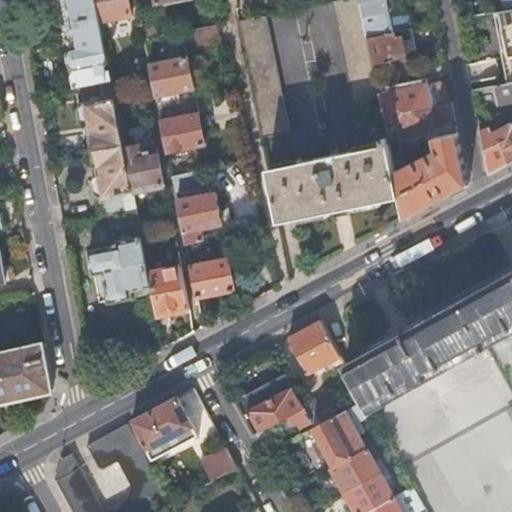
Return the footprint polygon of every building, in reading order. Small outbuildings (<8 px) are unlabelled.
[(98,0),(67,0),(72,20),(101,15),(98,0)] [(129,0),(98,0),(101,15),(102,19),(132,14),(129,0)] [(360,0),(341,0),(332,2),(352,104),(381,98),(380,93),(374,62),(368,37),(368,35),(361,3),(360,0)] [(388,0),(374,0),(361,3),(368,35),(368,37),(395,32),(393,19),(399,17),(397,5),(390,7),(388,0)] [(511,0),(503,0),(505,9),(511,7),(511,0)] [(455,4),(458,18),(474,15),(471,1),(455,4)] [(414,28),(437,23),(433,6),(411,10),(414,28)] [(496,11),(510,82),(511,81),(511,7),(505,9),(496,11)] [(101,15),(72,20),(77,46),(71,47),(68,53),(71,65),(76,68),(72,74),(74,87),(79,86),(113,80),(102,19),(101,15)] [(239,22),(263,137),(290,132),(267,16),(239,22)] [(198,47),(220,43),(216,22),(194,27),(198,47)] [(395,32),(368,37),(374,62),(416,55),(411,28),(395,32)] [(151,63),(157,94),(196,86),(190,55),(151,63)] [(380,93),(381,98),(385,116),(452,102),(448,78),(380,93)] [(91,125),(95,149),(125,143),(116,97),(113,80),(79,86),(79,88),(78,88),(81,104),(78,108),(80,121),(86,125),(91,125)] [(480,129),(489,173),(511,160),(511,81),(510,82),(495,85),(499,103),(511,100),(511,123),(492,132),(490,128),(480,129)] [(157,97),(159,106),(175,103),(173,94),(157,97)] [(159,106),(168,150),(207,142),(198,98),(175,103),(159,106)] [(385,116),(389,136),(389,138),(436,127),(435,123),(455,119),(452,102),(385,116)] [(401,196),(405,218),(468,184),(458,132),(434,137),(436,147),(404,164),(400,148),(392,150),(401,196)] [(384,143),(269,168),(280,222),(401,196),(392,150),(389,138),(389,136),(383,137),(384,143)] [(103,211),(104,214),(137,208),(134,190),(127,152),(125,143),(95,149),(100,174),(94,176),(92,180),(94,194),(100,198),(101,199),(100,199),(102,211),(103,211)] [(127,152),(134,190),(166,184),(158,146),(127,152)] [(173,174),(177,191),(203,186),(200,169),(173,174)] [(178,198),(184,227),(187,242),(211,238),(209,226),(223,223),(217,192),(178,198)] [(149,270),(143,235),(118,239),(119,242),(89,248),(93,272),(103,270),(108,299),(132,295),(131,289),(152,284),(149,270)] [(229,257),(192,265),(198,295),(236,287),(229,257)] [(182,264),(149,270),(152,284),(153,291),(157,314),(190,308),(182,264)] [(511,270),(462,299),(488,346),(511,333),(511,270)] [(131,289),(132,295),(153,291),(152,284),(131,289)] [(488,346),(462,299),(346,363),(366,398),(373,410),(482,350),(484,354),(489,351),(486,348),(488,346)] [(342,354),(322,319),(290,336),(309,372),(342,354)] [(0,400),(52,389),(44,342),(0,351),(0,400)] [(315,426),(323,422),(310,400),(304,404),(286,373),(242,397),(260,431),(255,434),(262,448),(286,435),(279,421),(292,414),(300,429),(313,422),(315,426)] [(199,436),(178,396),(132,420),(154,460),(199,436)] [(379,422),(373,410),(366,398),(323,422),(315,426),(313,427),(334,466),(368,447),(353,421),(363,416),(370,427),(379,422)] [(154,511),(171,503),(128,422),(88,444),(100,465),(105,467),(118,460),(132,486),(127,498),(105,510),(72,452),(63,457),(56,477),(75,511),(154,511)] [(212,480),(238,466),(227,445),(201,460),(212,480)] [(347,492),(384,472),(370,446),(368,447),(334,466),(333,466),(347,492)] [(368,511),(398,496),(384,472),(347,492),(357,511),(368,511)] [(312,477),(292,488),(298,500),(318,489),(312,477)] [(406,511),(398,496),(368,511),(406,511)]
